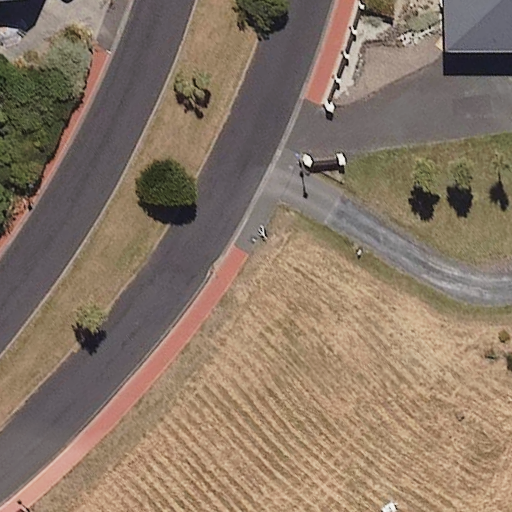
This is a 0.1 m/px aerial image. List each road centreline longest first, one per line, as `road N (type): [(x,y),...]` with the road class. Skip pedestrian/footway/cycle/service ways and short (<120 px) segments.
road 1 (residential): [(303,0),(250,144),(180,271),(88,379),(0,463)]
road 2 (residential): [(0,304),(99,153),(165,0)]
